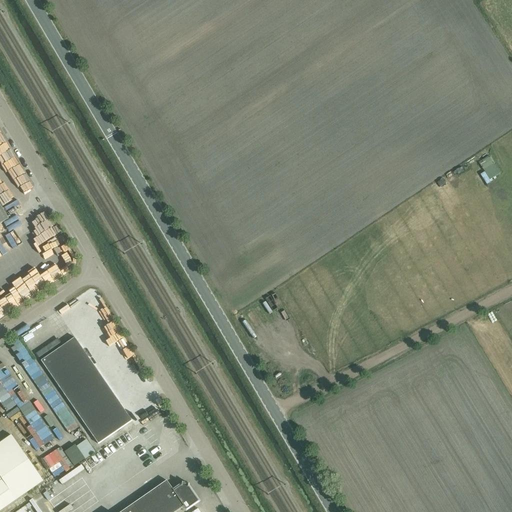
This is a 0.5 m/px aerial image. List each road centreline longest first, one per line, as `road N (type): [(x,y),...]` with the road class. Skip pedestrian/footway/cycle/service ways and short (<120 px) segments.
road 1 (tertiary): [(335,511),(31,0)]
road 2 (unclassified): [(238,511),(98,271)]
road 3 (track): [(276,410),(511,289)]
road 4 (unclassified): [(98,271),(0,103)]
road 5 (unknown): [(199,444),(94,511)]
road 6 (unclassified): [(0,341),(98,271)]
